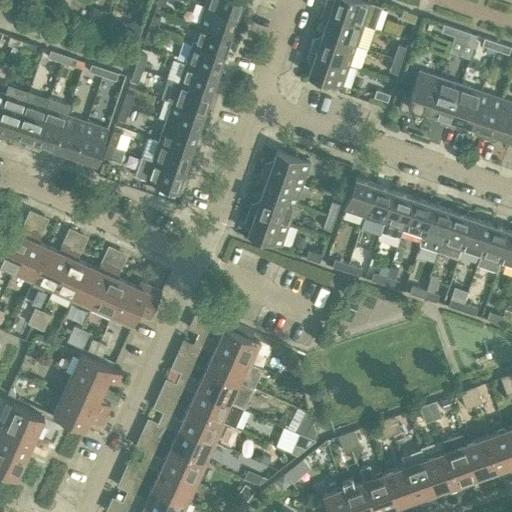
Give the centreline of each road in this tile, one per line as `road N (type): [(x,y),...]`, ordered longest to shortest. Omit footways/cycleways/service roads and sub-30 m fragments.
road 1 (residential): [(83,511),(198,262)]
road 2 (residential): [(511,186),(257,103)]
road 3 (residential): [(198,262),(0,173)]
road 4 (residential): [(198,262),(257,103)]
